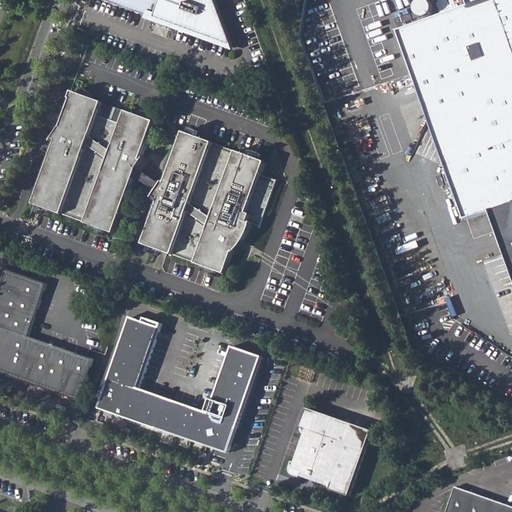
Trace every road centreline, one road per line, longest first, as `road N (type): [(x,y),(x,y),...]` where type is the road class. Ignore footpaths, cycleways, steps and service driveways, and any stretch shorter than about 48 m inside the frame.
road 1 (residential): [(256,511),(0,422)]
road 2 (residential): [(0,150),(54,0)]
